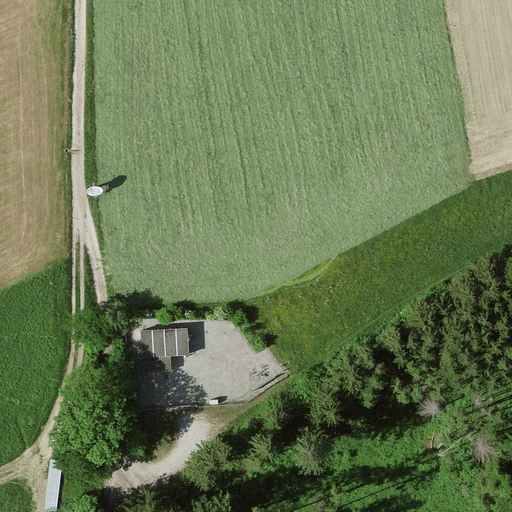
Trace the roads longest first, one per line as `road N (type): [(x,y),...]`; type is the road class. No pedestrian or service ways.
road 1 (track): [(188,394),(183,437),(169,459),(143,468),(111,456),(103,313),(80,213),(82,0)]
road 2 (track): [(80,213),(74,370),(63,422),(0,492)]
